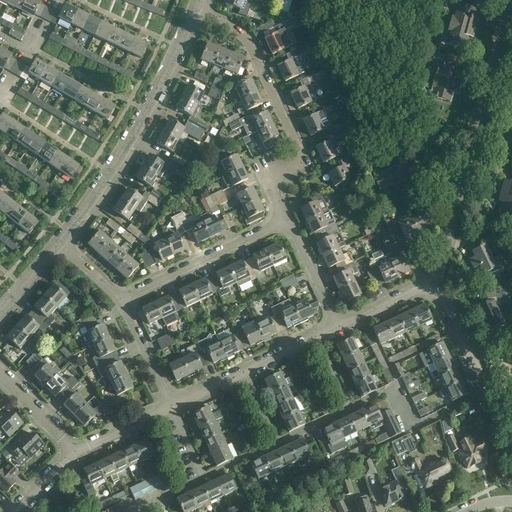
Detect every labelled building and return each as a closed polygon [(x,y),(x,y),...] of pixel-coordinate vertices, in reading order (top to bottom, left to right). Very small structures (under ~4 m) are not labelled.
[(20,11),(25,0),(10,0),(8,5),(20,11)] [(40,4),(41,2),(40,1),(40,2),(35,0),(25,0),(20,11),(33,17),(34,15),(40,4)] [(246,18),(253,1),(249,0),(226,0),(225,4),(224,4),(240,10),(238,15),(246,18)] [(451,42),(463,45),(465,36),(473,38),(479,17),(466,14),(467,10),(469,11),(471,5),(459,1),(455,12),(457,13),(455,18),(452,17),(448,29),(454,31),(451,42)] [(144,3),(141,9),(149,12),(152,6),(144,3)] [(40,18),(45,7),(40,4),(34,15),(40,18)] [(66,6),(59,19),(71,25),(77,11),(66,6)] [(45,20),(50,9),(45,7),(40,18),(45,20)] [(156,8),(154,14),(162,17),(164,11),(156,8)] [(50,23),(56,12),(50,9),(45,20),(50,23)] [(82,31),(89,17),(77,11),(71,25),(82,31)] [(56,26),(61,15),(56,12),(50,23),(56,26)] [(309,12),(279,26),(282,31),(284,30),(294,26),(295,28),(312,19),(309,12)] [(94,36),(100,23),(89,17),(82,31),(94,36)] [(1,19),(0,21),(0,24),(11,30),(14,25),(13,25),(1,19)] [(262,34),(274,28),(271,22),(259,28),(262,34)] [(106,42),(112,28),(100,23),(94,36),(106,42)] [(27,31),(18,26),(14,25),(11,30),(9,35),(21,42),(24,36),(27,31)] [(277,34),(265,40),(272,55),(292,46),(284,30),(282,31),(279,26),(274,28),(277,34)] [(117,48),(124,34),(112,28),(106,42),(117,48)] [(61,46),(64,40),(51,34),(49,40),(61,46)] [(129,53),(136,40),(124,34),(117,48),(129,53)] [(136,40),(129,53),(141,59),(148,46),(136,40)] [(68,42),(65,48),(73,51),(75,46),(68,42)] [(213,66),(219,50),(208,45),(207,47),(205,51),(201,61),(213,66)] [(297,58),(307,53),(304,47),(292,53),(295,59),(297,58)] [(79,48),(77,53),(84,57),(87,52),(79,48)] [(10,58),(12,56),(11,55),(11,56),(5,53),(5,52),(0,49),(0,69),(3,71),(4,69),(10,58)] [(225,71),(232,54),(231,54),(231,55),(220,50),(220,49),(219,50),(213,66),(225,71)] [(289,62),(278,67),(285,83),(298,76),(304,74),(297,58),(295,59),(292,53),(286,56),(289,62)] [(91,54),(88,59),(96,63),(99,57),(91,54)] [(237,76),(244,59),(243,59),(243,60),(232,55),(232,54),(225,71),(237,76)] [(457,67),(458,60),(447,57),(444,70),(440,68),(438,74),(435,73),(432,85),(437,86),(438,88),(435,98),(447,102),(450,93),(457,95),(463,74),(450,70),(451,65),(457,67)] [(10,72),(16,61),(10,58),(4,69),(10,72)] [(103,59),(100,65),(108,68),(110,63),(103,59)] [(15,75),(21,64),(16,61),(10,72),(15,75)] [(40,82),(48,68),(36,61),(31,70),(28,76),(40,82)] [(20,78),(26,67),(21,64),(15,75),(20,78)] [(114,65),(112,71),(119,74),(122,69),(114,65)] [(28,76),(31,70),(26,67),(20,78),(25,81),(28,76)] [(51,88),(58,75),(48,68),(40,82),(51,88)] [(126,71),(124,76),(131,80),(134,74),(126,71)] [(196,73),(194,79),(203,83),(206,84),(208,78),(206,77),(205,77),(196,73)] [(317,74),(307,79),(309,85),(320,80),(319,79),(317,74)] [(62,95),(70,81),(58,75),(51,88),(62,95)] [(241,100),(256,93),(253,86),(254,86),(253,85),(253,86),(251,80),(234,88),(241,100)] [(74,101),(81,88),(70,81),(62,95),(74,101)] [(216,93),(218,86),(213,84),(210,90),(216,93)] [(182,98),(197,106),(204,93),(188,86),(188,87),(182,98),(182,97),(182,98)] [(218,86),(216,93),(222,95),(224,89),(219,86),(218,86)] [(85,108),(92,94),(81,88),(74,101),(85,108)] [(317,101),(312,92),(307,94),(304,88),(291,94),(298,110),(311,104),(317,101)] [(29,101),(32,96),(20,89),(17,94),(29,101)] [(222,95),(216,93),(210,90),(208,96),(220,101),(222,95)] [(243,106),(238,108),(242,116),(249,113),(248,111),(262,104),(259,98),(259,97),(258,97),(256,93),(241,100),(243,106)] [(96,114),(104,101),(92,94),(85,108),(96,114)] [(43,102),(36,98),(32,96),(29,101),(40,108),(43,102)] [(193,112),(197,106),(182,98),(176,109),(190,117),(191,117),(193,112)] [(104,101),(96,114),(108,121),(115,108),(104,101)] [(311,118),(303,121),(311,137),(324,131),(330,128),(322,112),(333,107),(330,101),(318,107),(308,112),(311,118)] [(54,109),(47,105),(43,102),(40,108),(51,114),(54,109)] [(220,117),(225,105),(219,102),(214,115),(220,117)] [(267,113),(265,114),(263,110),(235,123),(228,126),(229,126),(231,132),(243,127),(248,137),(257,133),(272,125),(266,114),(267,114),(267,113)] [(58,111),(55,117),(62,121),(66,115),(58,111)] [(190,117),(187,123),(191,125),(205,132),(206,133),(209,127),(194,120),(197,114),(193,112),(191,117),(190,117)] [(0,131),(6,136),(15,123),(3,115),(0,119),(0,131)] [(232,117),(222,122),(225,127),(225,128),(229,126),(228,126),(235,123),(232,117)] [(70,118),(66,123),(74,127),(77,122),(70,118)] [(163,132),(163,133),(178,141),(182,133),(188,136),(199,142),(205,132),(191,125),(187,123),(184,128),(169,121),(169,122),(163,133),(163,132)] [(17,143),(25,130),(15,123),(6,136),(17,143)] [(81,124),(78,130),(85,134),(88,128),(81,124)] [(257,133),(262,144),(265,151),(281,144),(281,143),(280,143),(277,137),(278,137),(278,136),(277,136),(272,126),(272,125),(257,133)] [(338,147),(334,141),(336,140),(336,139),(348,133),(345,127),(326,136),(328,143),(316,148),(324,164),(337,158),(342,155),(338,147)] [(27,150),(36,138),(25,130),(17,143),(27,150)] [(92,131),(89,136),(96,141),(100,135),(92,131)] [(172,153),(178,141),(163,133),(157,144),(156,144),(172,153)] [(38,158),(47,145),(36,138),(27,150),(38,158)] [(49,165),(57,152),(47,145),(38,158),(49,165)] [(59,172),(68,159),(57,152),(49,165),(59,172)] [(237,156),(228,160),(225,154),(218,157),(221,164),(227,175),(242,168),(237,157),(237,156)] [(149,157),(143,167),(157,176),(161,178),(166,169),(166,166),(149,156),(149,157)] [(174,156),(171,161),(182,168),(186,162),(174,156)] [(351,184),(350,179),(346,171),(356,167),(351,158),(330,167),(333,173),(329,175),(331,180),(329,181),(332,187),(334,186),(335,187),(341,184),(342,188),(347,186),(351,184)] [(11,159),(8,164),(14,169),(18,164),(11,159)] [(68,159),(59,172),(75,182),(83,170),(83,169),(82,171),(78,168),(79,167),(68,159)] [(171,161),(168,166),(183,176),(187,170),(182,168),(171,161)] [(384,188),(416,175),(410,161),(379,174),(382,182),(376,184),(380,192),(385,189),(384,188)] [(22,166),(18,172),(25,176),(29,171),(22,166)] [(206,166),(200,169),(203,175),(205,174),(209,172),(206,166)] [(157,176),(143,167),(142,167),(143,168),(136,178),(135,178),(150,187),(157,176)] [(233,187),(248,180),(248,179),(247,179),(242,168),(243,168),(242,168),(227,175),(233,187)] [(32,174),(29,179),(36,184),(39,178),(32,174)] [(505,180),(499,201),(501,202),(499,210),(511,213),(511,177),(511,179),(511,180),(511,182),(505,180)] [(43,181),(40,186),(47,191),(50,186),(43,181)] [(54,188),(51,194),(62,201),(66,196),(64,195),(63,193),(61,192),(60,192),(54,188)] [(242,208),(258,200),(252,189),(253,189),(252,189),(237,196),(242,208)] [(145,193),(141,199),(128,190),(128,191),(121,201),(121,200),(121,201),(135,211),(139,214),(147,202),(157,208),(161,203),(150,195),(150,196),(145,193)] [(161,203),(164,198),(153,190),(150,195),(161,203)] [(213,202),(225,197),(222,191),(210,196),(213,202)] [(329,212),(326,204),(320,194),(310,199),(312,205),(301,210),(306,222),(329,212)] [(216,208),(213,202),(210,196),(204,200),(209,211),(216,208)] [(213,202),(216,208),(227,202),(225,197),(213,202)] [(0,211),(8,219),(18,207),(8,199),(0,209),(0,211)] [(247,226),(262,219),(262,213),(264,212),(263,212),(258,201),(258,200),(242,208),(248,220),(245,221),(247,226)] [(128,221),(135,211),(121,201),(120,201),(121,201),(114,211),(113,212),(128,221)] [(411,220),(418,235),(430,229),(425,217),(430,215),(425,204),(415,209),(418,216),(411,220)] [(19,227),(28,215),(18,207),(8,219),(19,227)] [(214,217),(213,218),(211,212),(200,218),(210,239),(210,238),(220,233),(221,233),(214,217)] [(335,225),(334,223),(329,212),(306,222),(312,235),(324,229),(326,234),(346,225),(344,221),(335,225)] [(181,214),(177,216),(183,228),(188,226),(182,214),(181,214)] [(28,215),(19,227),(29,235),(38,223),(28,215)] [(234,226),(230,217),(228,215),(223,217),(228,229),(234,226)] [(176,231),(183,228),(177,216),(176,216),(171,219),(176,231)] [(209,239),(210,239),(200,218),(199,218),(200,219),(190,224),(189,227),(198,244),(209,239)] [(393,218),(390,220),(391,223),(399,239),(404,236),(406,240),(406,241),(408,240),(410,239),(411,241),(412,242),(417,239),(418,238),(417,235),(418,235),(411,220),(397,226),(393,218)] [(110,220),(106,225),(114,231),(113,231),(114,232),(116,233),(118,231),(120,228),(118,226),(110,220)] [(393,241),(399,239),(391,223),(385,225),(388,230),(393,241)] [(340,234),(337,229),(346,225),(326,234),(328,239),(317,245),(323,257),(345,246),(340,234)] [(137,239),(141,234),(130,226),(126,231),(137,239)] [(126,241),(130,236),(125,232),(121,237),(126,241)] [(98,254),(110,242),(100,233),(88,246),(89,246),(98,254)] [(147,247),(151,242),(141,234),(137,239),(147,247)] [(1,235),(0,236),(0,241),(4,245),(8,240),(1,235)] [(185,251),(185,250),(178,235),(167,240),(174,255),(184,250),(185,251)] [(131,245),(135,240),(130,236),(126,241),(131,245)] [(173,256),(174,255),(167,240),(154,246),(162,262),(162,261),(173,256),(174,256),(173,256)] [(107,263),(119,250),(110,242),(98,254),(98,255),(98,254),(107,262),(107,263)] [(12,243),(8,248),(15,253),(18,248),(12,243)] [(386,256),(397,278),(409,273),(395,244),(389,247),(392,253),(386,256)] [(273,266),(286,260),(279,245),(273,247),(272,246),(265,249),(273,266)] [(493,274),(498,272),(504,269),(498,257),(492,259),(486,245),(472,252),(475,257),(469,260),(474,269),(479,267),(483,275),(492,271),(493,274)] [(341,256),(338,250),(345,246),(323,257),(328,269),(340,263),(342,268),(354,263),(349,253),(341,256)] [(254,260),(249,263),(255,275),(273,266),(265,249),(258,253),(258,254),(253,257),(254,260)] [(117,271),(128,258),(119,250),(107,263),(108,263),(117,271)] [(156,264),(152,255),(150,251),(145,253),(151,267),(156,264)] [(397,278),(386,256),(383,257),(381,252),(371,256),(374,262),(377,269),(372,271),(378,282),(383,280),(385,284),(397,278)] [(146,269),(151,267),(145,253),(139,256),(146,269)] [(127,280),(138,267),(128,258),(117,271),(117,272),(117,271),(127,279),(126,280),(127,280)] [(235,264),(228,267),(236,284),(238,288),(256,279),(255,275),(249,263),(243,266),(241,262),(236,265),(235,264)] [(339,291),(355,284),(351,276),(359,273),(354,263),(342,268),(345,273),(333,279),(339,291)] [(227,288),(236,284),(228,267),(221,271),(221,272),(216,274),(217,278),(212,281),(220,298),(230,294),(227,288)] [(372,285),(378,282),(372,271),(367,274),(372,285)] [(283,287),(296,281),(293,275),(280,282),(283,287)] [(220,298),(212,281),(206,283),(205,280),(199,282),(198,281),(191,285),(199,302),(217,293),(220,298)] [(285,292),(289,290),(298,286),(296,281),(283,287),(285,292)] [(48,290),(43,296),(57,308),(71,293),(61,283),(56,289),(53,286),(49,291),(48,290)] [(345,303),(360,296),(355,284),(339,291),(345,303)] [(181,311),(199,302),(191,285),(184,288),(184,289),(179,292),(180,296),(175,298),(181,311)] [(499,305),(496,298),(501,295),(511,292),(511,285),(485,290),(487,299),(488,305),(477,309),(488,332),(503,325),(495,307),(499,305)] [(51,315),(57,308),(43,296),(37,302),(38,303),(34,308),(37,310),(33,315),(48,328),(56,320),(51,315)] [(161,299),(154,302),(162,319),(162,320),(165,327),(166,327),(179,321),(175,313),(181,311),(175,298),(169,301),(168,297),(162,300),(161,299)] [(293,328),(301,324),(293,307),(289,300),(271,309),(274,316),(280,328),(286,326),(287,329),(293,326),(293,328)] [(313,317),(309,307),(306,301),(293,307),(301,324),(308,321),(307,320),(313,317)] [(147,307),(142,310),(149,326),(162,320),(162,319),(154,302),(147,306),(147,307)] [(254,308),(251,302),(246,305),(249,311),(254,308)] [(419,328),(432,321),(424,306),(418,309),(417,309),(411,312),(419,328)] [(406,334),(419,328),(411,312),(405,315),(399,318),(406,334)] [(48,328),(33,315),(30,313),(30,314),(33,316),(28,321),(25,318),(22,322),(21,321),(15,326),(30,339),(38,329),(43,334),(48,328),(48,329),(48,328)] [(274,331),(280,328),(274,316),(256,325),(264,342),(271,338),(270,337),(276,335),(274,331)] [(94,317),(82,322),(85,329),(102,320),(97,322),(94,317)] [(394,340),(406,334),(399,318),(393,321),(392,321),(386,324),(394,340)] [(82,336),(81,337),(87,349),(88,350),(94,347),(93,346),(110,338),(107,331),(106,332),(103,326),(104,326),(102,320),(85,329),(87,334),(82,336)] [(253,322),(236,330),(237,334),(243,346),(249,343),(250,347),(256,344),(256,345),(264,342),(256,325),(255,325),(253,322)] [(380,346),(394,340),(386,324),(380,327),(374,330),(373,330),(380,346)] [(20,350),(30,339),(15,326),(10,333),(11,333),(7,338),(20,350)] [(237,334),(231,337),(228,330),(216,336),(227,360),(234,356),(233,355),(239,352),(237,349),(243,346),(237,334)] [(370,347),(376,345),(369,332),(364,334),(370,347)] [(220,363),(227,360),(216,336),(215,336),(215,335),(213,336),(210,334),(206,340),(197,344),(206,364),(212,361),(213,365),(219,362),(220,363)] [(159,346),(172,340),(169,335),(165,336),(156,341),(159,346)] [(428,346),(440,340),(438,335),(429,340),(425,341),(428,346)] [(97,354),(92,360),(96,368),(114,359),(112,354),(115,352),(113,346),(114,346),(110,338),(93,346),(94,347),(97,354)] [(162,352),(171,347),(174,345),(172,340),(159,346),(162,352)] [(352,340),(336,347),(337,348),(340,354),(343,360),(358,353),(352,340)] [(206,364),(197,344),(186,350),(188,357),(182,360),(190,377),(197,374),(197,373),(202,370),(201,366),(206,364)] [(421,344),(413,348),(415,353),(423,349),(421,344)] [(427,367),(449,357),(446,351),(445,351),(442,345),(443,344),(442,344),(419,355),(425,368),(427,367)] [(377,348),(372,351),(376,360),(382,357),(377,348)] [(413,348),(404,352),(406,357),(415,353),(413,348)] [(33,370),(43,361),(48,357),(44,353),(40,357),(35,353),(26,363),(29,366),(33,370)] [(365,365),(358,353),(343,360),(346,367),(346,366),(349,373),(365,365)] [(397,356),(388,360),(390,365),(399,360),(397,356)] [(382,357),(376,360),(380,368),(386,365),(382,357)] [(439,377),(454,370),(451,363),(452,363),(449,357),(427,367),(430,374),(436,371),(439,377)] [(111,383),(128,375),(124,368),(123,369),(121,363),(117,365),(114,359),(96,368),(101,380),(108,376),(111,383)] [(183,381),(190,377),(182,360),(169,367),(176,382),(182,380),(183,381)] [(51,369),(43,361),(33,370),(38,375),(35,378),(39,382),(38,383),(44,389),(60,372),(55,367),(54,367),(51,369)] [(305,378),(311,375),(305,363),(299,365),(305,378)] [(355,386),(371,378),(365,365),(349,373),(352,379),(355,386)] [(398,365),(391,368),(396,379),(403,376),(398,365)] [(394,382),(393,381),(388,370),(382,373),(388,385),(394,382)] [(454,370),(439,377),(445,390),(461,382),(458,376),(457,376),(454,370)] [(65,383),(57,375),(61,372),(60,372),(44,389),(49,395),(50,394),(55,398),(57,396),(62,400),(72,390),(78,384),(71,377),(65,383)] [(284,380),(280,374),(274,377),(272,373),(263,378),(265,381),(265,382),(268,388),(271,395),(293,384),(290,378),(284,380)] [(111,383),(117,396),(133,389),(130,383),(131,383),(128,375),(111,383)] [(414,382),(413,383),(409,375),(401,379),(405,386),(408,392),(417,388),(420,386),(418,380),(414,382)] [(361,398),(377,391),(371,378),(355,386),(358,392),(361,398)] [(313,381),(308,383),(311,391),(317,388),(313,381)] [(445,390),(440,392),(443,399),(448,396),(451,403),(467,395),(466,395),(463,389),(464,388),(461,382),(445,390)] [(80,386),(78,384),(72,390),(74,392),(80,386)] [(293,400),(290,394),(296,391),(293,384),(271,395),(274,401),(277,407),(293,400)] [(317,388),(311,391),(316,400),(321,397),(317,388)] [(86,405),(74,392),(72,390),(62,400),(66,404),(63,407),(68,411),(67,412),(72,418),(86,405)] [(414,405),(423,400),(426,399),(424,393),(411,399),(414,405)] [(235,411),(240,409),(234,396),(229,399),(235,411)] [(283,420),(303,410),(297,398),(293,400),(277,407),(280,413),(280,414),(283,420)] [(115,412),(111,403),(109,399),(104,402),(110,415),(115,412)] [(377,411),(387,406),(385,400),(374,405),(377,411)] [(86,405),(72,418),(78,424),(79,423),(83,428),(96,416),(97,418),(103,415),(104,417),(110,415),(104,402),(103,402),(98,405),(99,407),(92,411),(86,405)] [(208,409),(206,405),(199,408),(201,412),(192,416),(193,416),(196,422),(195,423),(198,429),(222,418),(219,412),(211,415),(208,408),(208,409)] [(324,405),(319,407),(324,416),(329,414),(327,410),(324,405)] [(367,409),(361,412),(369,427),(371,432),(383,426),(381,421),(382,421),(379,416),(377,411),(374,405),(373,406),(374,406),(368,409),(367,409)] [(379,416),(390,411),(387,406),(377,411),(379,416)] [(417,412),(420,418),(433,411),(430,406),(426,408),(417,412)] [(305,425),(299,413),(303,410),(283,420),(286,426),(289,432),(289,433),(305,425)] [(382,421),(392,416),(390,411),(379,416),(382,421)] [(242,412),(237,415),(241,424),(246,421),(242,412)] [(356,433),(369,427),(361,412),(355,415),(349,418),(356,433)] [(9,438),(23,424),(11,413),(6,419),(2,414),(0,415),(0,435),(3,432),(9,438)] [(384,427),(395,422),(392,416),(382,421),(381,421),(383,426),(384,427)] [(220,434),(214,422),(222,418),(198,429),(201,435),(202,435),(205,441),(220,434)] [(343,439),(356,433),(349,418),(342,421),(336,424),(343,439)] [(452,430),(452,429),(448,420),(441,423),(444,434),(452,430)] [(246,421),(241,424),(245,433),(251,431),(246,421)] [(390,439),(401,434),(395,422),(384,427),(387,434),(388,434),(390,439)] [(343,439),(336,424),(330,427),(324,430),(323,430),(330,445),(327,447),(331,455),(347,447),(343,439)] [(30,459),(44,446),(32,434),(23,443),(19,439),(9,449),(19,458),(24,453),(30,459)] [(210,454),(226,447),(220,434),(205,441),(208,448),(207,448),(210,454)] [(253,450),(259,447),(253,434),(247,437),(253,450)] [(387,434),(380,438),(382,443),(390,439),(388,434),(387,434)] [(408,435),(391,443),(394,453),(396,457),(407,452),(408,454),(416,451),(414,447),(408,435)] [(453,436),(445,439),(452,453),(457,450),(459,454),(466,470),(471,467),(471,468),(480,463),(485,461),(480,451),(485,449),(482,443),(473,447),(469,439),(459,444),(459,446),(458,446),(453,436)] [(142,462),(155,456),(147,440),(147,441),(141,444),(140,444),(134,447),(143,466),(142,462)] [(289,446),(296,462),(309,456),(302,440),(301,440),(302,441),(296,444),(295,443),(289,446)] [(370,443),(362,446),(364,451),(372,447),(370,443)] [(284,468),(296,462),(289,446),(283,449),(283,450),(276,453),(284,468)] [(362,446),(355,450),(357,455),(364,451),(362,446)] [(137,469),(143,466),(134,447),(128,450),(121,453),(129,469),(135,466),(137,469)] [(217,467),(232,460),(226,447),(210,454),(213,460),(214,460),(217,467)] [(0,451),(0,454),(5,459),(9,455),(3,449),(0,451)] [(116,475),(129,469),(121,453),(115,456),(109,459),(116,475)] [(271,474),(284,468),(276,453),(270,456),(270,455),(264,458),(271,474)] [(327,463),(330,468),(348,459),(345,454),(327,463)] [(373,473),(368,455),(367,454),(359,457),(365,476),(373,473)] [(258,481),(271,474),(264,458),(257,461),(258,462),(252,465),(251,464),(258,481)] [(119,481),(116,475),(109,459),(103,462),(97,465),(104,481),(110,478),(113,484),(119,481)] [(446,460),(437,464),(423,472),(417,459),(410,463),(416,476),(413,477),(415,482),(414,482),(416,486),(417,486),(419,490),(424,487),(425,489),(433,485),(434,487),(439,485),(436,479),(451,472),(446,460)] [(19,474),(12,467),(9,464),(3,469),(2,469),(0,471),(0,487),(6,493),(16,483),(13,480),(19,474)] [(92,487),(104,481),(97,465),(90,468),(83,471),(86,477),(80,480),(88,496),(95,493),(92,487)] [(406,485),(399,467),(391,471),(395,482),(377,490),(381,498),(382,498),(386,507),(387,506),(387,505),(391,503),(391,504),(404,498),(404,497),(408,495),(409,495),(405,486),(406,485)] [(313,470),(306,473),(309,479),(315,476),(315,475),(313,470)] [(165,492),(170,489),(163,474),(154,478),(150,480),(152,485),(155,491),(162,487),(165,492)] [(234,482),(232,483),(228,475),(227,476),(228,476),(222,479),(221,479),(215,482),(222,498),(236,491),(235,491),(238,489),(234,482)] [(299,476),(289,481),(292,486),(301,482),(299,476)] [(150,480),(137,486),(139,491),(142,497),(155,491),(152,485),(150,480)] [(349,480),(339,484),(344,497),(353,494),(349,480)] [(289,481),(281,485),(284,491),(292,486),(289,481)] [(210,504),(222,498),(215,482),(209,485),(202,488),(210,504)] [(137,486),(129,489),(132,494),(135,501),(142,497),(139,491),(137,486)] [(203,507),(210,504),(202,488),(196,491),(189,494),(197,510),(198,511),(199,511),(204,510),(203,507)] [(273,489),(264,493),(267,499),(276,494),(273,489)] [(119,494),(112,498),(114,503),(121,499),(119,494)] [(182,511),(191,511),(197,510),(189,494),(183,497),(184,497),(178,500),(177,499),(177,500),(182,511)] [(370,511),(367,499),(367,498),(366,497),(354,501),(357,511),(370,511)] [(102,509),(114,503),(112,498),(99,504),(102,509)] [(347,511),(342,501),(335,504),(338,511),(347,511)]
